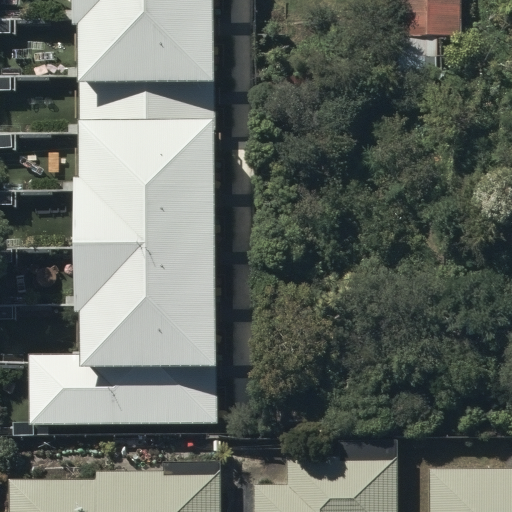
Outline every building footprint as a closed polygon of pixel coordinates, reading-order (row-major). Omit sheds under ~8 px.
[(214,429),(213,0),(72,0),(73,29),(79,29),(79,177),(74,178),(74,316),(82,316),(82,356),(30,356),(30,429),(214,429)] [(462,45),(460,0),(395,0),(397,50),(393,50),(394,81),(418,80),(418,84),(438,84),(437,46),(462,45)] [(397,511),(397,452),(343,452),(343,465),(291,466),(291,494),(257,494),(256,511),(397,511)] [(511,511),(511,479),(434,480),(433,511),(511,511)] [(23,489),(23,511),(222,511),(222,482),(99,482),(99,489),(23,489)]
